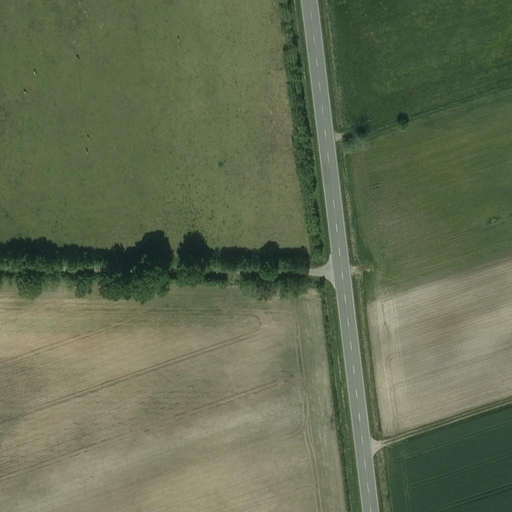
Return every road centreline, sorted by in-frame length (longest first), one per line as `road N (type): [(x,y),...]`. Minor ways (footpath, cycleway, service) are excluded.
road 1 (unclassified): [(341,270),(0,267)]
road 2 (secondary): [(309,0),(341,270)]
road 3 (secondary): [(341,270),(371,511)]
road 4 (track): [(364,450),(511,401)]
